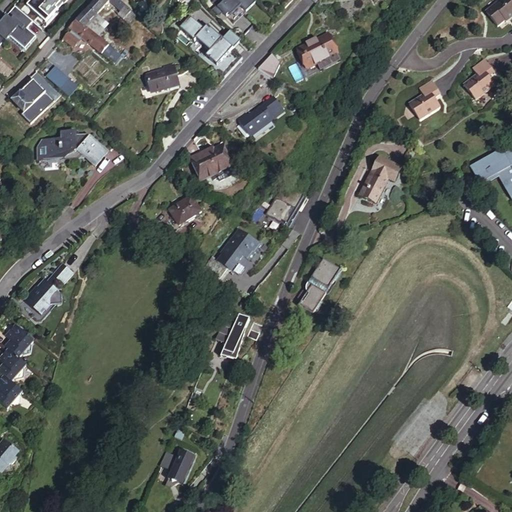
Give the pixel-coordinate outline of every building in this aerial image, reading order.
[(33,0),(26,8),(45,25),(63,5),(56,0),(33,0)] [(96,0),(78,21),(84,25),(90,22),(95,15),(96,16),(101,10),(105,13),(111,6),(116,10),(113,13),(127,25),(135,16),(116,0),(96,0)] [(141,0),(134,7),(143,16),(150,9),(141,0)] [(211,0),(210,1),(214,5),(211,9),(218,16),(221,12),(225,16),(237,3),(245,11),(255,1),(254,0),(211,0)] [(508,22),(511,19),(511,0),(502,0),(488,12),(500,27),(507,21),(508,22)] [(29,33),(35,27),(18,10),(0,29),(0,50),(7,44),(8,45),(10,42),(24,55),(25,53),(26,54),(38,41),(29,33)] [(101,37),(105,33),(108,29),(99,20),(105,13),(101,10),(96,16),(95,15),(90,22),(84,25),(88,28),(101,37)] [(61,40),(74,51),(83,40),(116,64),(124,58),(122,56),(101,37),(88,28),(84,25),(78,21),(61,40)] [(223,79),(241,59),(231,51),(237,44),(226,34),(220,40),(205,27),(202,30),(199,28),(193,22),(184,32),(183,34),(197,47),(199,45),(213,58),(209,62),(220,72),(219,74),(223,79)] [(298,48),(308,68),(336,56),(326,35),(298,48)] [(466,86),(478,101),(497,86),(490,77),(496,72),(487,60),(475,70),(479,75),(466,86)] [(162,71),(144,78),(151,95),(178,86),(170,65),(161,69),(162,71)] [(62,94),(70,85),(71,84),(56,71),(47,81),(62,94)] [(34,106),(51,88),(43,81),(26,100),(24,98),(17,106),(30,118),(37,109),(34,106)] [(421,121),(442,108),(436,98),(442,94),(434,81),(421,89),(425,96),(411,105),(421,121)] [(62,94),(70,101),(78,92),(70,85),(62,94)] [(235,119),(249,138),(283,113),(272,97),(245,117),(243,114),(235,119)] [(48,106),(56,113),(62,107),(59,104),(57,107),(51,102),(48,106)] [(26,126),(35,136),(41,131),(32,121),(26,126)] [(82,161),(93,171),(108,154),(89,137),(88,139),(85,137),(75,137),(75,133),(58,133),(58,140),(40,141),(34,148),(35,162),(82,161)] [(197,137),(188,146),(202,179),(234,165),(225,143),(204,152),(197,137)] [(511,149),(505,154),(504,154),(511,166),(498,175),(500,178),(506,188),(511,184),(511,149)] [(127,154),(132,159),(136,155),(131,150),(127,154)] [(504,154),(505,154),(503,150),(475,167),(487,186),(500,178),(498,175),(511,166),(504,154)] [(393,183),(400,169),(381,158),(373,172),(376,174),(364,198),(375,204),(388,181),(393,183)] [(263,216),(284,228),(307,189),(285,177),(263,216)] [(169,209),(180,225),(201,213),(190,196),(169,209)] [(219,266),(217,265),(214,263),(207,277),(224,286),(231,273),(232,273),(236,265),(239,267),(244,257),(253,262),(257,254),(255,252),(260,243),(236,229),(222,257),(224,258),(219,266)] [(297,303),(305,309),(316,306),(321,297),(332,280),(336,273),(339,268),(321,257),(309,276),(306,281),(305,281),(303,285),(303,287),(304,290),(305,291),(307,292),(302,300),(299,299),(297,303)] [(51,275),(62,285),(72,274),(61,264),(51,275)] [(24,302),(40,316),(49,305),(51,306),(55,306),(61,299),(61,295),(43,279),(24,302)] [(225,317),(214,340),(225,345),(222,351),(232,356),(242,334),(244,335),(256,340),(259,332),(252,329),(255,322),(239,314),(235,322),(225,317)] [(33,342),(14,326),(5,337),(9,341),(12,343),(7,349),(19,359),(22,356),(30,354),(32,345),(33,342)] [(235,361),(244,335),(242,334),(232,356),(222,351),(220,356),(235,361)] [(12,343),(9,341),(4,347),(7,349),(12,343)] [(11,383),(13,380),(22,378),(23,368),(26,365),(19,359),(7,349),(0,357),(0,362),(2,365),(5,367),(0,374),(2,376),(11,383)] [(0,404),(7,410),(9,407),(18,405),(19,395),(22,392),(11,383),(2,376),(0,378),(0,393),(1,394),(0,395),(0,404)] [(0,475),(2,473),(11,473),(11,467),(17,459),(15,458),(19,453),(4,440),(0,444),(0,475)] [(177,455),(165,450),(159,464),(171,469),(169,474),(183,481),(194,455),(179,448),(177,455)]
